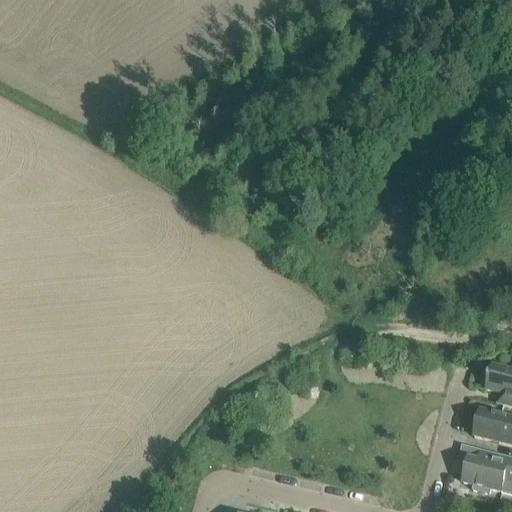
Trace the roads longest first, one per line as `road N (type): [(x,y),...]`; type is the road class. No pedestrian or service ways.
road 1 (track): [(511,326),(457,335),(348,319)]
road 2 (residential): [(200,511),(216,492),(240,489),(340,511)]
road 3 (residential): [(434,511),(465,366)]
